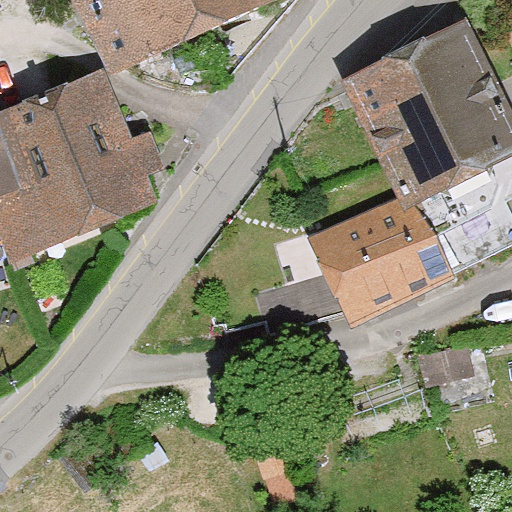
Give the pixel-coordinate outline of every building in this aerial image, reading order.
[(57,0),(88,74),(174,39),(157,0),(57,0)] [(157,0),(174,39),(265,0),(157,0)] [(511,88),(511,14),(479,29),(506,91),(511,88)] [(315,84),(369,200),(469,159),(502,149),(445,25),(315,84)] [(82,72),(0,103),(0,258),(138,211),(82,72)] [(291,242),(332,328),(509,245),(469,159),(369,200),(291,242)]
